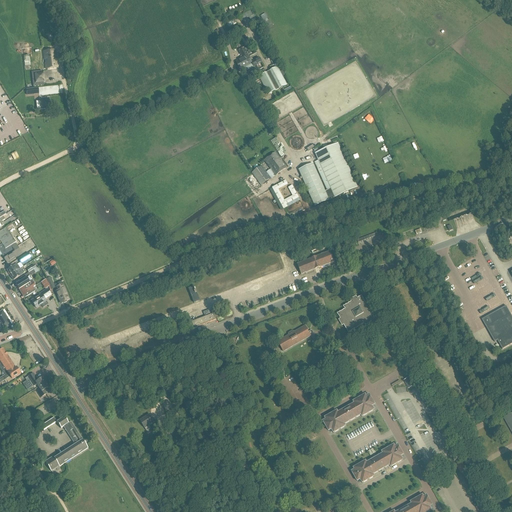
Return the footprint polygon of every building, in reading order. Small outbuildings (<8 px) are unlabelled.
[(255,18),(251,21),(254,28),(255,28),(258,33),(257,34),(259,39),(265,36),(264,35),(259,25),(255,18)] [(240,59),(235,61),(237,66),(238,69),(239,69),(240,70),(241,69),(243,72),(258,64),(259,67),(262,65),(261,63),(262,62),(256,52),(251,56),(253,61),(251,62),(244,47),(238,50),(241,56),(240,59)] [(55,51),(44,52),(46,68),(57,67),(55,51)] [(277,67),(259,77),(268,94),(286,85),(277,67)] [(42,73),(41,71),(31,72),(33,87),(43,85),(43,83),(45,83),(44,73),(42,73)] [(39,101),(36,102),(37,109),(41,109),(40,107),(49,106),(49,99),(39,100),(39,101)] [(313,164),(299,170),(315,206),(329,200),(334,197),(357,187),(338,144),(316,154),(315,154),(318,161),(314,163),(327,191),(325,192),(313,164)] [(16,153),(7,157),(10,161),(19,157),(16,153)] [(262,166),(250,174),(257,184),(257,185),(258,185),(260,187),(286,168),(276,153),(264,161),(270,169),(266,172),(262,166)] [(286,180),(273,187),(285,208),(288,207),(286,204),(299,197),(293,185),(290,187),(295,196),(285,202),(277,189),(288,183),(286,180)] [(6,228),(0,231),(0,241),(2,245),(0,246),(0,250),(5,258),(4,259),(7,264),(22,254),(15,243),(16,243),(6,228)] [(379,232),(357,240),(358,243),(380,235),(380,234),(381,234),(381,233),(380,233),(379,232)] [(330,252),(297,265),(301,275),(334,262),(330,252)] [(101,325),(98,326),(99,329),(102,338),(283,269),(277,253),(271,256),(272,257),(118,317),(117,314),(100,321),(101,325)] [(26,255),(19,260),(21,264),(29,259),(26,255)] [(14,266),(7,270),(10,275),(17,271),(15,269),(18,267),(17,264),(14,266)] [(37,268),(33,270),(29,273),(20,279),(21,281),(16,285),(19,289),(20,291),(34,283),(32,281),(30,277),(33,275),(39,271),(37,268)] [(17,271),(10,275),(13,281),(20,276),(23,274),(20,269),(17,271)] [(50,278),(46,279),(51,291),(56,289),(50,278)] [(61,281),(54,284),(57,291),(56,292),(61,304),(69,300),(64,289),(61,281)] [(34,283),(20,291),(24,298),(35,291),(33,288),(36,286),(34,283)] [(41,294),(31,301),(36,308),(41,305),(43,307),(47,304),(46,302),(44,300),(51,295),(47,289),(42,292),(40,293),(41,294)] [(345,309),(337,314),(348,333),(368,322),(369,324),(371,323),(372,324),(376,322),(369,310),(371,309),(368,303),(366,304),(361,296),(357,299),(356,297),(350,300),(351,302),(344,307),(345,309)] [(485,319),(482,320),(486,327),(494,342),(497,341),(498,341),(497,340),(498,340),(499,341),(498,342),(498,343),(502,350),(511,344),(511,316),(510,313),(506,307),(504,308),(485,319)] [(196,321),(191,322),(194,328),(198,327),(216,320),(213,314),(206,316),(206,315),(211,314),(210,311),(204,313),(205,316),(205,317),(196,321)] [(0,330),(2,329),(2,331),(10,326),(8,323),(9,323),(4,315),(2,312),(0,313),(0,330)] [(288,336),(277,342),(283,352),(314,335),(312,331),(309,333),(305,326),(294,332),(292,332),(289,333),(288,335),(288,336)] [(0,368),(5,375),(0,378),(0,383),(10,377),(12,380),(21,374),(16,368),(15,368),(7,356),(7,355),(5,353),(3,349),(0,350),(0,368)] [(33,374),(25,379),(31,388),(37,385),(38,387),(45,383),(42,378),(39,380),(39,379),(37,380),(35,377),(33,374)] [(405,380),(404,381),(408,389),(410,388),(413,386),(414,385),(410,378),(408,378),(405,380)] [(40,390),(37,392),(40,398),(46,394),(44,391),(46,390),(45,389),(48,387),(45,383),(38,387),(40,390)] [(326,420),(323,421),(324,423),(328,431),(331,430),(334,433),(346,426),(345,425),(361,415),(362,417),(374,410),(372,407),(375,405),(370,397),(369,395),(366,396),(365,395),(353,402),(354,403),(338,413),(337,411),(325,418),(326,420)] [(150,415),(140,421),(145,429),(147,431),(151,429),(149,427),(155,423),(157,421),(154,418),(153,419),(150,415)] [(53,457),(44,462),(51,472),(59,467),(88,448),(71,422),(68,424),(64,417),(56,422),(60,429),(63,427),(74,445),(54,458),(53,457)] [(56,422),(55,421),(53,418),(41,426),(43,431),(56,422)] [(354,470),(352,472),(353,473),(352,473),(357,482),(360,480),(362,484),(374,477),(373,475),(384,469),(390,466),(391,467),(403,460),(401,457),(404,455),(399,447),(398,445),(395,447),(394,445),(382,452),(383,454),(367,463),(366,461),(353,468),(354,470)] [(251,461),(246,464),(254,478),(259,475),(251,461)] [(459,464),(456,466),(461,474),(463,472),(464,474),(466,473),(466,471),(461,463),(460,461),(458,463),(459,464)] [(428,511),(432,511),(429,507),(432,505),(428,497),(426,495),(424,497),(423,495),(410,502),(411,504),(405,508),(397,511),(394,511),(392,511),(428,511)]
